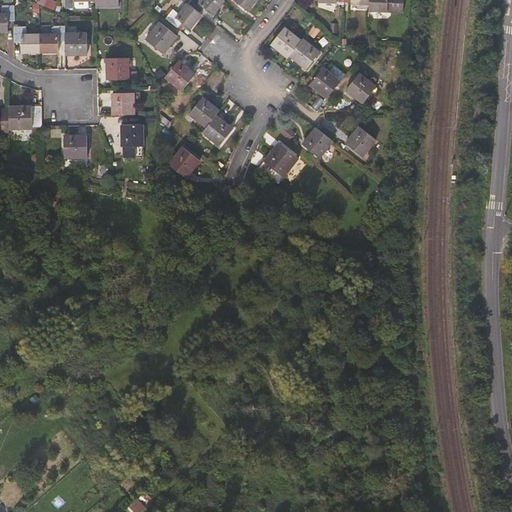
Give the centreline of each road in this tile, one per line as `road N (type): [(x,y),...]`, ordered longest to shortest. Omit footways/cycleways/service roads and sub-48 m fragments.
road 1 (residential): [(493,238),(497,390),(511,476)]
road 2 (residential): [(511,20),(493,238)]
road 3 (residential): [(289,0),(237,64),(259,106),(233,176)]
